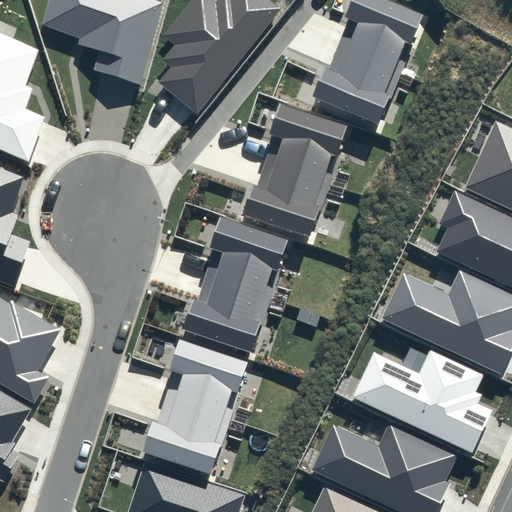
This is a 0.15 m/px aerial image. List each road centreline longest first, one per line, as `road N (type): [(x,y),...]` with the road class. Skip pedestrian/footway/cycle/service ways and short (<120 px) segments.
road 1 (residential): [(51,511),(107,326),(112,269),(100,204)]
road 2 (residential): [(306,0),(167,172),(100,204)]
